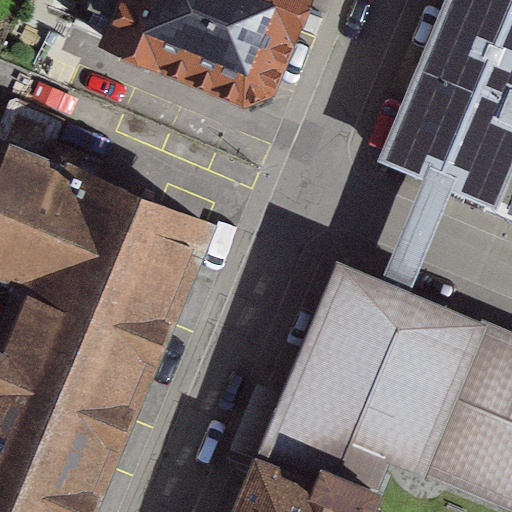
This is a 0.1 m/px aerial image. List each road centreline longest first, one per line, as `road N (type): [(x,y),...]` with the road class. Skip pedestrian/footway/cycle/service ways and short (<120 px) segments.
road 1 (residential): [(314,189),(171,511)]
road 2 (residential): [(314,189),(511,272)]
road 3 (residential): [(392,0),(314,189)]
